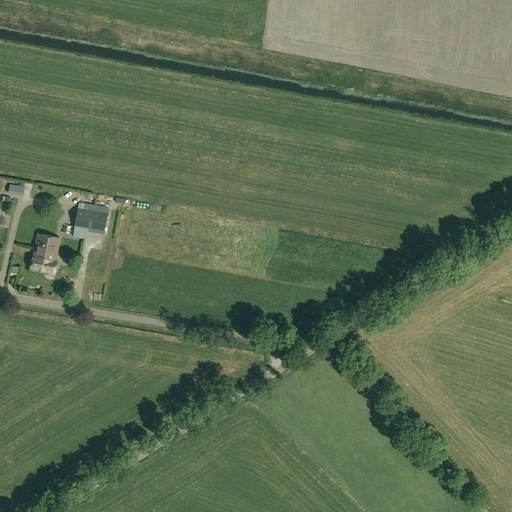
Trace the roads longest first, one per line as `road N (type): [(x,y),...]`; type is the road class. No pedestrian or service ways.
road 1 (unclassified): [(277,364),(266,344),(230,334),(0,296)]
road 2 (unclassified): [(45,511),(277,364)]
road 3 (unclassified): [(491,511),(330,331)]
road 4 (unclassified): [(330,331),(511,220)]
